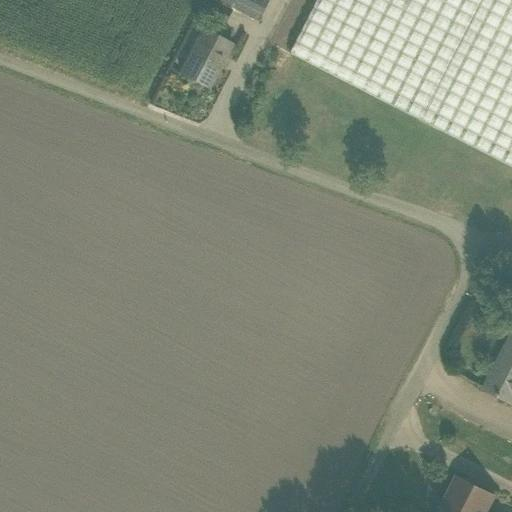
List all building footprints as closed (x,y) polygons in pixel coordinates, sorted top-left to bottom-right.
[(204,0),(199,11),(224,24),(231,10),(213,0),(204,0)] [(218,0),(258,20),(267,0),(218,0)] [(511,0),(318,0),(291,54),(511,166),(511,0)] [(208,88),(220,65),(231,44),(203,29),(180,73),(208,88)] [(511,342),(500,367),(496,365),(484,389),(511,402),(511,342)] [(486,511),(495,496),(457,476),(441,508),(445,509),(443,511),(486,511)]
